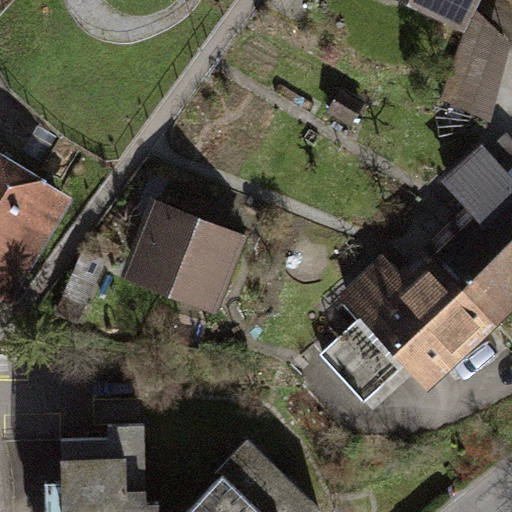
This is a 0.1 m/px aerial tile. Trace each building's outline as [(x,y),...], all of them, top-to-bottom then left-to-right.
[(390,0),(464,37),(440,104),(489,123),(511,45),(475,9),(479,0),(390,0)] [(511,316),(511,177),(482,145),(442,179),(469,208),(425,248),(499,328),(511,316)] [(0,301),(8,306),(72,199),(0,155),(0,301)] [(250,236),(152,197),(119,276),(218,315),(250,236)] [(499,328),(425,248),(401,273),(383,254),(338,295),(359,317),(319,355),(364,404),(404,365),(429,390),(499,328)] [(107,439),(59,439),(62,511),(319,511),(321,511),(249,439),(184,511),(160,511),(160,503),(147,504),(145,425),(106,425),(107,439)]
